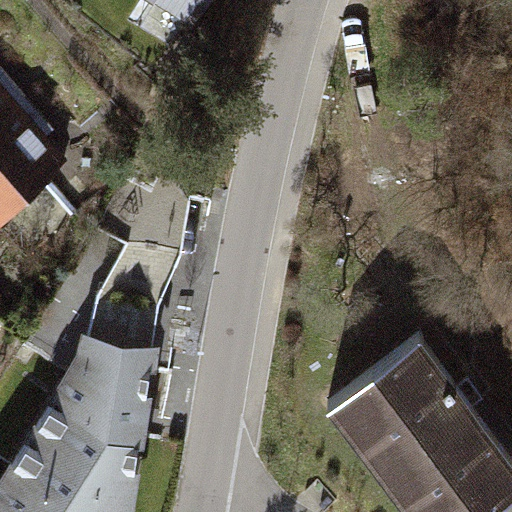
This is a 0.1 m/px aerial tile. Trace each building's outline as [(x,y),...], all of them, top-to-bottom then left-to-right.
[(153,0),(199,28),(216,0),(153,0)] [(0,218),(67,160),(40,131),(50,122),(6,71),(0,76),(0,218)] [(153,192),(127,179),(100,223),(128,239),(97,290),(84,351),(149,361),(158,303),(180,250),(188,201),(153,192)] [(511,456),(421,334),(335,398),(419,511),(478,511),(511,487),(511,456)] [(84,351),(0,467),(0,511),(132,511),(149,361),(84,351)]
